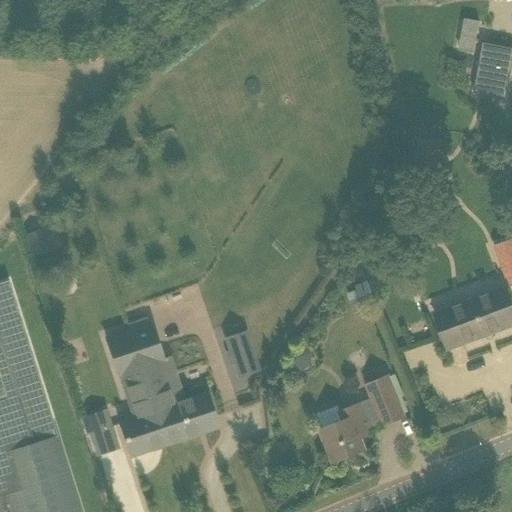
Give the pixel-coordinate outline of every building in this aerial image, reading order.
[(478,22),(465,20),(459,51),(473,53),(478,22)] [(508,62),(511,45),(482,40),(473,89),(489,92),(490,83),(504,86),(507,69),(505,69),(506,61),(508,62)] [(416,140),(416,141),(416,158),(445,158),(445,140),(416,140)] [(41,230),(27,236),(35,255),(49,250),(41,230)] [(511,255),(511,240),(494,247),(499,260),(511,255)] [(511,325),(511,304),(506,289),(435,315),(448,349),(511,325)] [(81,511),(20,315),(0,321),(0,511),(81,511)] [(152,328),(129,336),(138,365),(139,365),(166,444),(218,427),(207,395),(172,407),(157,361),(163,359),(152,328)] [(245,331),(227,337),(239,375),(258,369),(245,331)] [(139,365),(138,365),(129,336),(107,343),(117,374),(122,372),(138,418),(119,424),(130,456),(166,444),(139,365)] [(367,384),(383,426),(404,417),(386,376),(367,384)] [(369,436),(357,406),(340,413),(338,406),(315,415),(335,463),(364,450),(360,439),(369,436)] [(110,427),(105,410),(80,419),(85,435),(110,427)]
